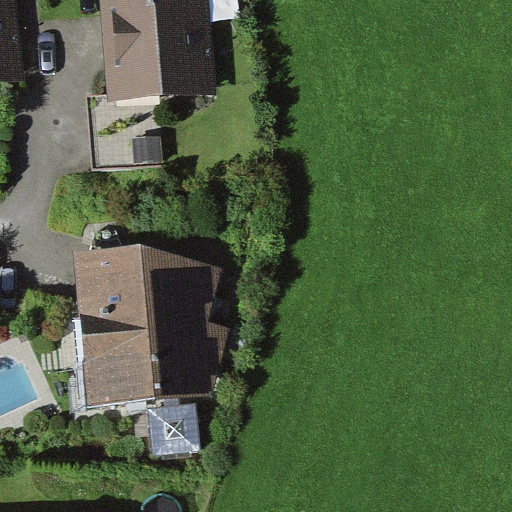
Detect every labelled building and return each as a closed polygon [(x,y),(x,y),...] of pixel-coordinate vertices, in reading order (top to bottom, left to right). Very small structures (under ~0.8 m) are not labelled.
[(17,0),(0,0),(0,86),(27,84),(17,0)] [(210,0),(101,0),(109,99),(109,106),(160,102),(218,98),(210,0)] [(109,106),(109,99),(86,100),(92,174),(165,169),(160,102),(109,106)] [(141,251),(75,258),(89,412),(213,402),(232,331),(211,326),(224,273),(141,251)] [(198,408),(149,413),(154,459),(203,454),(198,408)]
